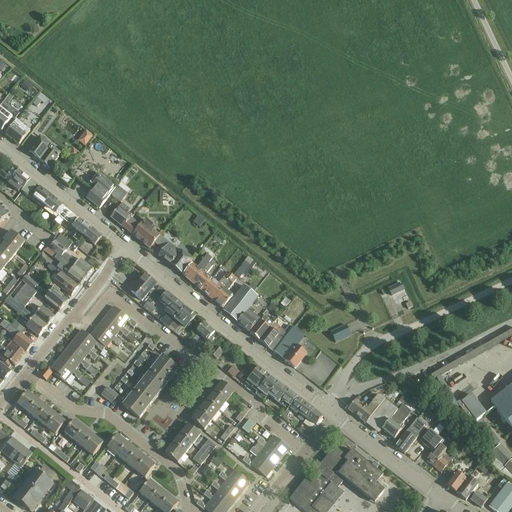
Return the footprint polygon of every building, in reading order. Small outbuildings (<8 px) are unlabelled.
[(41,94),(37,99),(42,103),(45,98),(41,94)] [(9,96),(4,102),(8,106),(13,99),(9,96)] [(0,130),(2,131),(8,124),(12,119),(14,121),(19,115),(12,109),(8,106),(4,102),(3,104),(0,107),(0,130)] [(19,145),(25,137),(29,132),(16,122),(6,135),(19,145)] [(49,170),(56,162),(60,156),(40,139),(29,153),(49,170)] [(19,172),(17,174),(13,170),(9,174),(0,166),(0,176),(9,184),(8,185),(16,191),(19,193),(20,191),(27,197),(36,185),(19,172)] [(64,175),(61,179),(66,184),(70,179),(64,175)] [(116,189),(99,176),(89,187),(94,191),(86,200),(99,210),(116,189)] [(125,177),(120,183),(120,184),(124,186),(128,180),(125,177)] [(76,179),(72,182),(78,189),(82,186),(76,179)] [(120,203),(129,193),(130,191),(124,186),(120,184),(111,196),(120,203)] [(51,197),(40,188),(33,197),(44,206),(51,197)] [(76,217),(65,209),(61,213),(58,211),(62,206),(51,197),(44,206),(58,217),(64,222),(69,226),(76,217)] [(111,219),(123,229),(131,219),(126,216),(130,211),(122,205),(111,219)] [(149,250),(156,242),(159,238),(152,233),(155,229),(145,222),(141,227),(131,219),(123,229),(149,250)] [(73,228),(72,229),(71,227),(69,230),(82,239),(90,228),(79,220),(73,228)] [(90,228),(82,239),(84,241),(86,239),(95,246),(102,237),(90,228)] [(11,233),(5,240),(19,251),(25,244),(11,233)] [(19,251),(5,240),(3,242),(5,244),(2,248),(13,258),(19,251)] [(86,278),(93,270),(80,260),(77,264),(65,254),(67,252),(55,243),(49,249),(86,278)] [(181,275),(187,267),(192,261),(181,253),(180,254),(168,245),(158,257),(181,275)] [(0,258),(8,265),(13,258),(2,248),(0,250),(0,258)] [(68,276),(80,286),(86,278),(49,249),(44,252),(54,260),(60,264),(57,268),(67,276),(68,276)] [(21,257),(28,262),(32,258),(25,253),(21,257)] [(183,277),(192,284),(212,261),(207,257),(197,269),(193,265),(183,277)] [(192,284),(202,292),(212,281),(206,276),(216,264),(212,261),(192,284)] [(245,263),(235,275),(240,279),(250,267),(245,263)] [(71,297),(79,288),(58,272),(50,265),(48,268),(59,277),(54,283),(63,291),(71,297)] [(19,273),(22,277),(29,269),(25,266),(19,273)] [(22,277),(19,273),(17,276),(14,281),(17,283),(22,277)] [(212,281),(202,292),(213,302),(233,278),(228,274),(218,286),(212,281)] [(142,302),(156,285),(145,276),(138,285),(136,284),(132,289),(133,290),(131,293),(142,302)] [(37,286),(26,277),(22,282),(25,285),(33,291),(37,286)] [(223,310),(229,302),(233,298),(226,293),(236,281),(233,278),(213,302),(223,310)] [(17,283),(14,281),(11,284),(11,283),(7,287),(11,290),(17,283)] [(54,289),(56,287),(51,283),(46,289),(51,293),(45,301),(59,312),(61,311),(64,306),(63,304),(65,301),(66,302),(67,301),(58,295),(59,293),(54,289)] [(251,284),(249,287),(255,292),(258,289),(251,284)] [(401,284),(389,290),(392,297),(404,291),(401,284)] [(37,294),(33,291),(25,285),(13,301),(24,310),(37,294)] [(11,290),(7,287),(3,293),(6,296),(11,290)] [(159,288),(156,291),(162,296),(165,292),(159,288)] [(258,299),(245,288),(224,313),(236,323),(249,308),(258,299)] [(185,308),(167,294),(160,302),(168,309),(165,313),(174,320),(185,308)] [(9,297),(4,303),(20,316),(25,310),(24,310),(13,301),(9,297)] [(286,299),(281,305),(285,309),(290,303),(286,299)] [(148,303),(143,309),(147,312),(152,307),(148,303)] [(272,306),(268,310),(273,315),(277,310),(272,306)] [(2,315),(9,321),(15,314),(9,308),(2,315)] [(34,318),(47,328),(54,318),(47,312),(42,308),(34,318)] [(113,308),(106,318),(121,330),(122,329),(127,323),(130,325),(129,326),(134,329),(137,325),(129,319),(128,320),(113,308)] [(168,329),(179,338),(190,323),(189,322),(194,316),(185,308),(174,320),(173,322),(168,327),(168,328),(168,329)] [(254,312),(249,308),(236,323),(249,334),(260,321),(253,314),(254,312)] [(31,332),(39,338),(47,328),(34,318),(25,310),(20,316),(30,323),(26,328),(31,332)] [(168,327),(173,322),(166,316),(161,322),(168,327)] [(259,342),(270,329),(265,325),(269,320),(265,317),(250,335),(259,342)] [(106,318),(99,327),(114,339),(115,338),(120,332),(123,334),(122,335),(126,339),(130,334),(122,329),(121,330),(106,318)] [(26,353),(33,344),(26,338),(10,326),(4,321),(0,325),(0,326),(16,339),(13,342),(19,347),(26,353)] [(187,344),(192,348),(199,339),(197,337),(199,335),(207,341),(207,342),(210,344),(213,340),(210,338),(214,333),(203,323),(196,332),(187,344)] [(274,353),(288,336),(284,333),(274,324),(270,329),(259,342),(268,349),(269,349),(274,353)] [(331,334),(335,344),(351,337),(346,326),(331,334)] [(122,344),(115,338),(114,339),(99,327),(91,337),(97,342),(105,349),(106,349),(112,341),(115,344),(114,345),(119,348),(122,344)] [(289,327),(284,333),(288,336),(293,330),(289,327)] [(306,355),(301,351),(308,342),(293,330),(288,336),(274,353),(274,354),(294,370),(306,355)] [(82,332),(81,333),(74,341),(89,353),(90,352),(95,346),(98,348),(97,349),(102,353),(105,349),(97,342),(96,344),(82,332)] [(126,340),(133,345),(136,340),(130,335),(126,340)] [(98,358),(90,352),(89,353),(74,341),(67,350),(82,363),(83,361),(88,355),(91,358),(90,359),(94,362),(98,358)] [(12,365),(15,368),(25,355),(16,347),(13,350),(9,346),(6,350),(2,347),(0,349),(0,355),(1,356),(0,357),(0,360),(9,368),(12,365)] [(217,360),(224,353),(224,352),(217,346),(209,355),(216,361),(217,360)] [(74,372),(75,371),(80,365),(83,367),(82,368),(94,377),(98,373),(83,361),(82,363),(67,350),(59,360),(74,372)] [(162,357),(123,407),(139,420),(179,371),(162,357)] [(83,377),(75,371),(74,372),(59,360),(51,370),(56,374),(55,376),(65,384),(73,373),(76,376),(75,377),(79,381),(83,377)] [(0,386),(11,372),(3,366),(0,363),(0,386)] [(270,378),(258,368),(252,376),(246,382),(258,391),(254,395),(255,396),(258,393),(270,378)] [(241,369),(234,370),(235,378),(243,376),(241,369)] [(46,370),(40,377),(46,382),(52,374),(46,370)] [(79,381),(78,382),(86,389),(91,383),(83,377),(79,381)] [(291,406),(297,398),(270,378),(258,393),(265,399),(268,395),(276,401),(275,402),(287,411),(291,406)] [(222,383),(214,393),(226,403),(234,393),(222,383)] [(511,386),(491,403),(495,409),(511,431),(511,386)] [(101,396),(111,404),(118,397),(108,389),(101,396)] [(17,406),(18,406),(27,414),(37,401),(28,393),(17,406)] [(214,393),(206,402),(219,412),(226,403),(214,393)] [(258,393),(255,396),(263,402),(265,399),(258,393)] [(380,434),(382,431),(403,406),(404,404),(408,407),(414,400),(406,394),(399,403),(394,409),(387,403),(379,397),(373,404),(366,399),(364,402),(359,398),(348,411),(375,433),(376,431),(380,434)] [(486,415),(471,396),(461,404),(476,423),(486,415)] [(307,419),(313,410),(299,399),(293,407),(290,410),(292,411),(296,414),(297,413),(307,419)] [(27,414),(36,421),(46,408),(37,401),(27,414)] [(211,422),(219,412),(206,402),(199,412),(211,422)] [(394,441),(401,433),(402,431),(399,429),(411,413),(403,406),(382,431),(394,441)] [(244,417),(250,411),(251,410),(247,407),(246,408),(241,414),(244,417)] [(36,421),(45,429),(56,416),(46,408),(36,421)] [(290,409),(283,418),(288,421),(290,418),(289,415),(292,411),(290,410),(290,409)] [(323,417),(313,410),(307,419),(308,420),(316,426),(323,417)] [(204,431),(211,422),(199,412),(191,421),(199,428),(204,431)] [(244,417),(241,414),(236,420),(239,424),(244,417)] [(18,425),(21,421),(15,416),(12,420),(18,425)] [(65,424),(56,416),(45,429),(55,437),(65,424)] [(417,420),(395,448),(404,455),(426,427),(417,420)] [(21,421),(18,425),(24,430),(27,426),(21,421)] [(249,421),(242,430),(248,435),(256,426),(249,421)] [(84,429),(74,422),(68,430),(64,434),(74,442),(84,429)] [(200,436),(196,432),(188,426),(180,436),(193,445),(200,436)] [(225,433),(229,436),(234,430),(230,427),(225,433)] [(74,442),(83,450),(93,437),(84,429),(74,442)] [(428,448),(429,447),(437,437),(442,433),(439,430),(437,433),(434,430),(432,432),(431,431),(421,443),(428,448)] [(36,440),(40,436),(33,431),(30,435),(36,440)] [(306,432),(303,436),(308,440),(311,436),(306,432)] [(229,436),(225,433),(220,439),(224,442),(229,436)] [(22,469),(32,456),(10,438),(9,438),(6,436),(1,442),(5,445),(0,450),(0,454),(1,453),(22,469)] [(40,436),(36,440),(43,445),(46,441),(40,436)] [(117,457),(127,444),(117,436),(107,449),(117,457)] [(173,445),(185,455),(193,445),(180,436),(173,445)] [(93,457),(97,452),(103,445),(93,437),(83,450),(93,457)] [(437,437),(429,447),(433,450),(441,440),(437,437)] [(260,439),(257,443),(265,449),(266,448),(281,460),(289,450),(273,438),(267,446),(264,444),(265,442),(260,439)] [(433,468),(447,452),(449,450),(445,447),(443,449),(440,446),(443,442),(441,440),(433,450),(434,451),(437,447),(438,448),(433,454),(427,462),(433,468)] [(117,457),(126,464),(136,452),(127,444),(117,457)] [(180,461),(184,457),(185,455),(173,445),(165,455),(178,465),(178,464),(180,461)] [(52,446),(49,450),(54,454),(57,450),(52,446)] [(511,458),(500,446),(486,459),(500,474),(505,469),(511,475),(511,458)] [(250,453),(257,458),(258,457),(274,469),(281,460),(266,448),(265,449),(260,455),(256,453),(257,452),(253,449),(250,453)] [(315,481),(314,480),(309,476),(289,501),(297,507),(303,511),(329,511),(344,495),(337,489),(344,481),(375,505),(385,492),(376,485),(383,476),(352,451),(347,457),(335,448),(315,472),(319,476),(315,481)] [(204,455),(208,458),(213,452),(209,449),(204,455)] [(60,459),(63,455),(57,450),(54,454),(60,459)] [(126,464),(135,472),(146,459),(136,452),(126,464)] [(447,452),(433,468),(441,474),(448,467),(452,461),(448,457),(447,452)] [(63,455),(60,459),(67,464),(70,460),(63,455)] [(208,458),(204,455),(199,461),(203,464),(208,458)] [(250,468),(251,467),(266,479),(274,469),(258,457),(257,458),(252,465),(249,462),(250,461),(246,458),(242,462),(250,468)] [(145,480),(155,467),(146,459),(135,472),(145,480)] [(217,472),(222,467),(215,462),(211,467),(217,472)] [(90,470),(100,478),(106,470),(101,466),(99,467),(95,464),(90,470)] [(80,465),(75,471),(79,474),(84,468),(80,465)] [(193,477),(198,470),(194,467),(189,474),(193,477)] [(37,469),(33,474),(25,484),(19,492),(18,491),(17,492),(18,493),(14,499),(13,498),(12,499),(19,504),(18,505),(24,510),(25,509),(29,511),(32,511),(36,506),(37,507),(38,507),(37,506),(52,486),(54,487),(54,486),(49,482),(54,476),(44,468),(41,472),(37,469)] [(456,495),(468,479),(458,471),(452,479),(446,487),(456,495)] [(476,471),(472,476),(477,480),(479,478),(481,475),(476,471)] [(227,482),(242,494),(250,484),(242,478),(235,472),(229,480),(225,477),(226,476),(222,473),(219,478),(226,483),(227,482)] [(109,485),(112,481),(106,476),(103,480),(109,485)] [(466,502),(468,499),(472,494),(478,486),(468,479),(456,495),(466,502)] [(504,480),(498,488),(502,492),(507,486),(509,484),(504,480)] [(112,481),(109,485),(116,490),(119,486),(112,481)] [(81,489),(76,485),(71,482),(66,488),(71,492),(69,495),(73,499),(81,489)] [(149,502),(159,490),(150,482),(140,494),(149,502)] [(227,482),(226,483),(221,490),(218,487),(218,486),(214,483),(211,486),(219,493),(220,491),(235,503),(242,494),(227,482)] [(493,511),(509,511),(510,511),(511,509),(511,490),(507,486),(502,492),(489,509),(493,511)] [(476,493),(470,501),(481,509),(487,501),(485,500),(489,495),(481,488),(476,493)] [(119,493),(129,501),(134,494),(129,491),(128,493),(123,489),(119,493)] [(169,497),(159,490),(149,502),(158,510),(169,497)] [(204,496),(211,502),(212,501),(226,511),(227,511),(235,503),(220,491),(219,493),(214,499),(210,496),(211,495),(207,492),(204,496)] [(82,492),(75,500),(73,503),(83,511),(84,511),(92,501),(93,501),(82,492)] [(169,497),(158,510),(161,511),(172,511),(178,505),(169,497)] [(92,511),(97,505),(92,501),(84,511),(92,511)] [(206,511),(226,511),(212,501),(211,502),(206,508),(203,506),(204,505),(199,501),(196,506),(204,511),(205,511),(206,511)]
